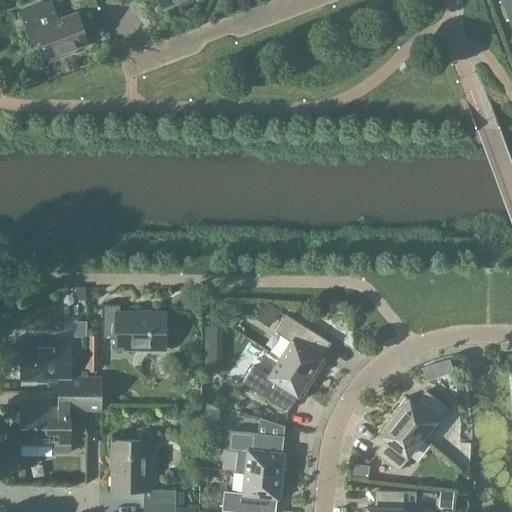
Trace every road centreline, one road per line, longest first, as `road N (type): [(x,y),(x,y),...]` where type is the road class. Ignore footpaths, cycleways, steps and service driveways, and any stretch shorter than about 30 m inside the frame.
road 1 (residential): [(322,511),(331,436),(373,368),(435,338),(511,334)]
road 2 (residential): [(192,47),(200,35),(316,0)]
road 3 (residential): [(192,47),(140,66),(115,0)]
